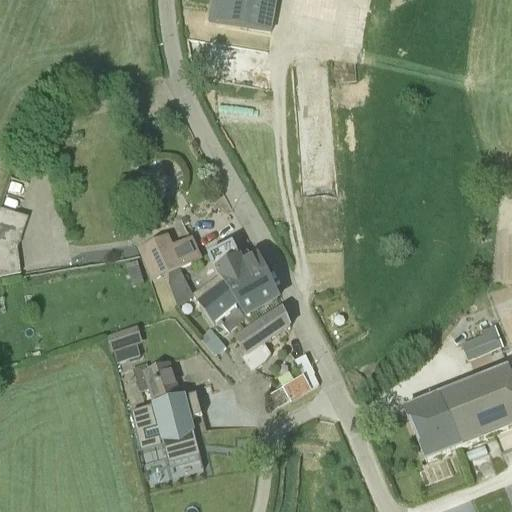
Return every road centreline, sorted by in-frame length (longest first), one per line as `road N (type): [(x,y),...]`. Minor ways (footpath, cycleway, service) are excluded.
road 1 (unclassified): [(165,0),(186,103),(340,400)]
road 2 (unclassified): [(258,511),(268,442),(295,419),(340,400)]
road 3 (unclassified): [(386,511),(340,400)]
